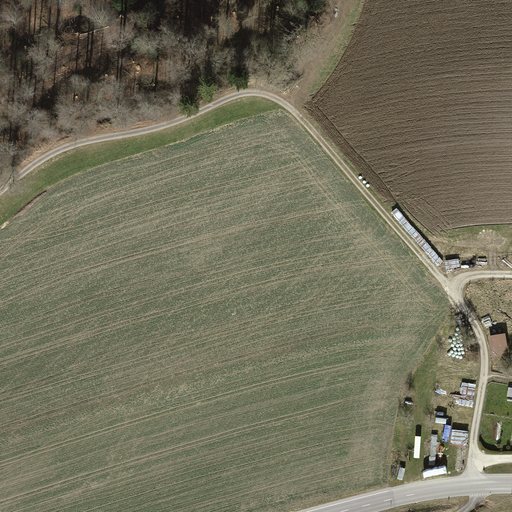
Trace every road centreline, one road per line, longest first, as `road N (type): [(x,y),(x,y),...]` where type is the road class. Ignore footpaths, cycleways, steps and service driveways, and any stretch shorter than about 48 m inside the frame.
road 1 (track): [(470,485),(484,375),(477,327),(279,99),(245,92),(159,126),(77,143),(0,192)]
road 2 (tertiary): [(511,483),(413,493),(340,511)]
